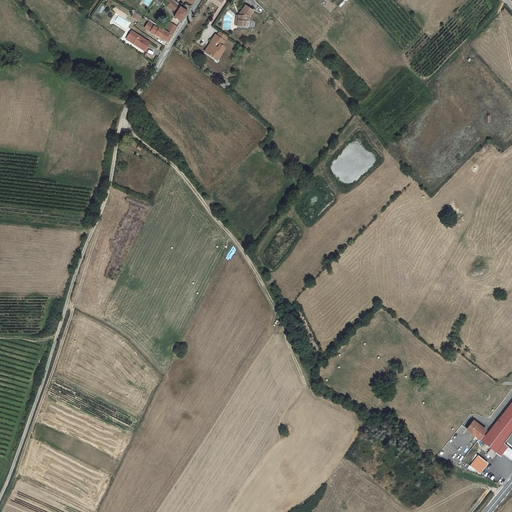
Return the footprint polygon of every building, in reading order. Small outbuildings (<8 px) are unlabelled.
[(172,16),(179,21),(186,10),(182,7),(180,5),(171,0),(165,0),(168,2),(166,5),(176,11),(172,16)] [(253,10),(244,5),(239,12),(239,15),(237,15),(237,24),(244,25),(244,21),(247,16),(248,16),(253,10)] [(134,12),(130,17),(136,21),(140,16),(134,12)] [(158,27),(148,20),(142,28),(148,32),(149,31),(152,26),(157,29),(158,27)] [(164,30),(171,34),(172,33),(176,26),(169,22),(164,30)] [(149,31),(166,42),(171,35),(167,33),(158,27),(157,29),(152,26),(149,31)] [(129,30),(125,37),(132,42),(131,43),(143,51),(148,43),(129,30)] [(220,44),(226,35),(218,30),(216,34),(214,33),(211,37),(212,38),(203,50),(210,55),(211,54),(214,55),(217,51),(218,51),(222,45),(220,44)] [(211,54),(210,55),(215,59),(220,53),(218,51),(217,51),(214,55),(211,54)] [(511,410),(508,407),(486,435),(483,433),(486,429),(482,427),(474,436),(491,449),(487,454),(493,458),(497,453),(495,452),(503,442),(511,430),(511,410)] [(482,427),(473,419),(465,429),(474,436),(482,427)] [(511,449),(503,442),(495,452),(497,453),(500,456),(502,453),(511,459),(511,449)] [(477,455),(475,454),(467,468),(475,471),(476,470),(470,466),(477,455)] [(488,463),(477,455),(470,466),(476,470),(480,473),(488,463)]
